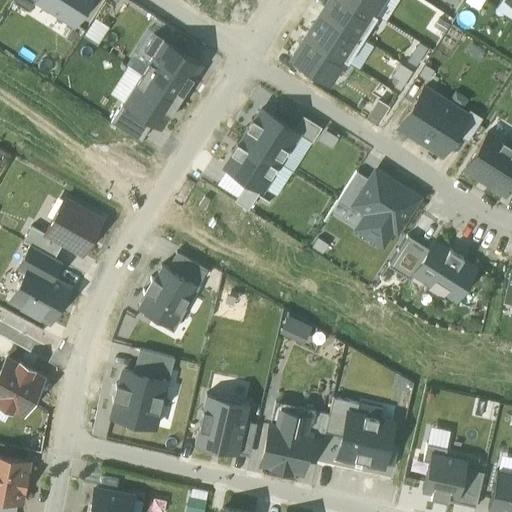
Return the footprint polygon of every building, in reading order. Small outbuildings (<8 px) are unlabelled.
[(36,0),(35,3),(77,29),(95,0),(36,0)] [(329,0),(334,3),(326,15),(361,37),(376,14),(372,12),(353,0),(329,0)] [(353,0),(372,12),(379,0),(353,0)] [(312,21),(305,33),(343,57),(347,60),(361,37),(326,15),(319,26),(312,21)] [(83,36),(100,42),(107,23),(90,17),(83,36)] [(343,57),(305,33),(290,57),(328,81),(343,57)] [(201,63),(163,38),(141,73),(180,97),(201,63)] [(180,97),(141,73),(123,103),(151,121),(161,127),(180,97)] [(465,114),(425,87),(401,124),(441,150),(454,131),(465,114)] [(151,121),(123,103),(111,121),(140,139),(151,121)] [(469,108),(465,114),(454,131),(468,140),(483,117),(469,108)] [(294,128),(271,113),(254,141),(282,159),(300,131),(294,128)] [(294,128),(300,131),(312,139),(321,126),(303,114),(294,128)] [(511,178),(511,145),(489,131),(467,166),(504,190),(511,180),(511,178)] [(282,159),(254,141),(233,172),(247,181),(260,189),(262,190),(282,159)] [(414,192),(376,169),(357,198),(370,206),(395,222),(414,192)] [(260,189),(247,181),(234,200),(247,209),(260,189)] [(101,218),(66,199),(47,232),(82,252),(101,218)] [(382,242),(395,222),(370,206),(357,227),(382,242)] [(447,251),(433,242),(413,272),(431,283),(428,288),(442,297),(445,292),(446,293),(454,280),(463,286),(474,268),(461,260),(463,257),(449,248),(447,251)] [(29,264),(54,277),(61,263),(28,246),(21,259),(29,264)] [(177,251),(167,268),(196,285),(206,268),(177,251)] [(54,277),(29,264),(10,300),(49,321),(68,284),(54,277)] [(167,268),(160,264),(136,305),(172,326),(196,285),(167,268)] [(278,332),(303,339),(309,320),(284,313),(278,332)] [(45,376),(7,356),(0,369),(0,401),(24,414),(45,376)] [(167,379),(123,368),(111,417),(155,427),(167,379)] [(203,391),(192,441),(235,451),(242,418),(246,400),(203,391)] [(268,419),(259,465),(304,474),(313,430),(308,428),(311,413),(279,406),(275,420),(268,419)] [(392,420),(347,409),(336,455),(382,465),(392,420)] [(465,459),(430,449),(420,490),(455,499),(464,466),(465,459)] [(0,498),(23,503),(31,460),(0,453),(0,498)] [(483,471),(464,466),(455,499),(474,504),(483,471)] [(511,511),(511,473),(498,470),(489,508),(506,511),(511,511)] [(95,489),(90,511),(128,511),(132,496),(95,489)]
